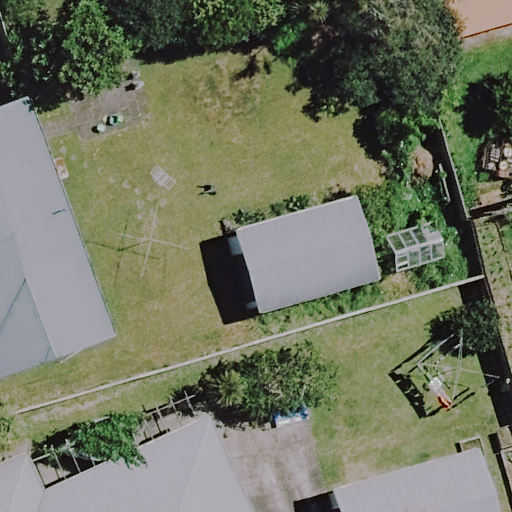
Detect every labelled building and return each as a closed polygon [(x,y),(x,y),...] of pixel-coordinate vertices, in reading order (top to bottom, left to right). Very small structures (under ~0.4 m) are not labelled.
[(511,31),(511,0),(426,0),(438,49),(511,31)] [(0,390),(98,359),(20,118),(0,124),(0,390)] [(364,290),(341,203),(221,235),(245,323),(364,290)] [(0,511),(227,511),(192,430),(28,502),(14,470),(0,475),(0,511)] [(473,511),(459,462),(322,500),(325,511),(473,511)]
